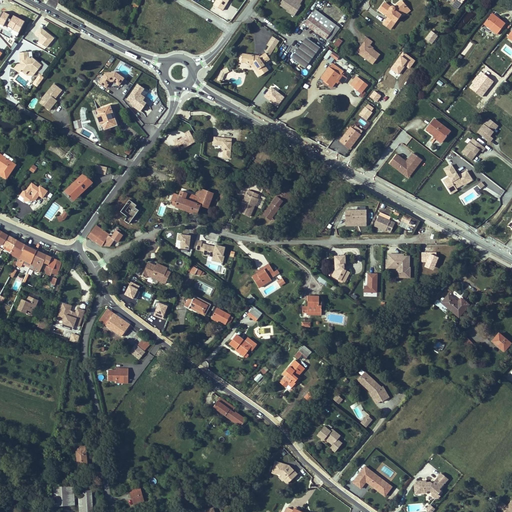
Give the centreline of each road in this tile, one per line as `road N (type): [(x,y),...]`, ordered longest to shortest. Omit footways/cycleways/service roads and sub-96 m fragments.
road 1 (secondary): [(511,258),(190,81)]
road 2 (residential): [(90,268),(175,220),(258,238),(432,238)]
road 3 (unclassified): [(104,289),(363,511)]
road 4 (unclassified): [(104,289),(82,341),(115,511)]
road 5 (unknown): [(36,35),(12,57),(11,99),(131,167)]
road 6 (unclassified): [(175,87),(172,112),(77,246)]
